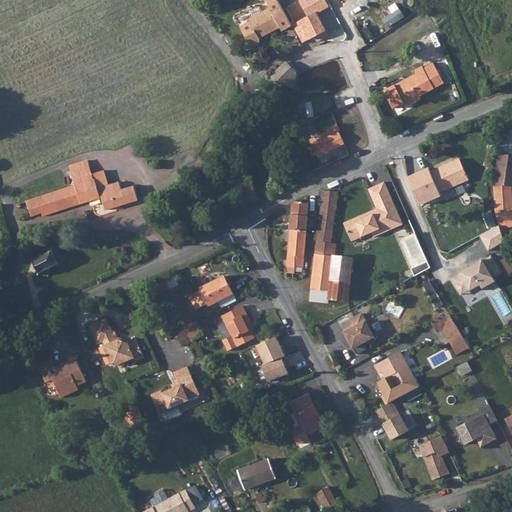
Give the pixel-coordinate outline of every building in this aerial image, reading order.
[(260,40),(260,39),(260,38),(258,36),(262,34),(264,36),(280,27),(282,31),(292,26),(289,20),(277,0),(268,5),(270,8),(249,19),(250,21),(240,27),(246,37),(248,42),(250,44),(252,45),(255,46),(257,45),(259,42),(260,40)] [(316,13),(339,0),(301,0),(295,4),(300,13),(294,17),(297,22),(293,24),(302,43),(314,37),(320,34),(323,39),(329,36),(316,13)] [(443,43),(438,31),(431,34),(437,46),(443,43)] [(285,85),(292,77),(297,73),(286,62),(274,74),(285,85)] [(445,83),(434,63),(424,68),(422,66),(415,70),(417,73),(385,91),(394,108),(405,102),(412,104),(421,99),(420,96),(445,83)] [(317,155),(318,157),(345,144),(339,131),(340,131),(337,124),(327,128),(329,133),(316,140),(315,137),(310,140),(313,146),(310,148),(314,156),(317,155)] [(497,163),(511,165),(511,127),(504,126),(499,153),(497,163)] [(469,181),(460,159),(431,171),(429,168),(408,178),(421,206),(441,197),(440,193),(469,181)] [(92,174),(88,160),(69,166),(76,185),(40,197),(26,202),(31,216),(41,213),(42,216),(102,196),(106,210),(138,200),(134,186),(121,190),(119,182),(109,185),(104,170),(92,174)] [(507,227),(511,225),(511,199),(511,186),(511,165),(497,163),(495,179),(492,179),(492,182),(494,182),(494,184),(496,212),(502,235),(509,233),(507,227)] [(245,169),(228,176),(232,186),(249,179),(245,169)] [(249,179),(232,186),(238,199),(241,206),(258,199),(249,179)] [(379,207),(351,220),(357,233),(377,225),(381,234),(410,221),(391,179),(375,186),(384,205),(385,208),(381,210),(379,207)] [(324,190),(319,225),(333,227),(338,192),(324,190)] [(292,214),(291,229),(307,231),(314,195),(308,216),(292,214)] [(234,214),(243,211),(241,206),(238,199),(229,202),(234,214)] [(309,203),(296,201),(293,204),(292,214),(308,216),(309,203)] [(333,256),(335,256),(337,244),(331,243),(333,227),(319,225),(316,254),(333,257),(333,256)] [(377,225),(357,233),(359,238),(379,229),(377,225)] [(304,268),(307,231),(291,229),(288,254),(287,273),(295,273),(295,271),(302,272),(302,268),(304,268)] [(355,243),(338,241),(336,256),(353,258),(355,243)] [(52,251),(53,249),(52,249),(51,251),(43,255),(42,254),(41,254),(42,256),(40,257),(34,260),(32,259),(31,260),(33,261),(36,267),(39,272),(38,274),(39,275),(40,273),(48,269),(49,270),(50,269),(50,268),(58,264),(60,265),(60,263),(58,263),(55,257),(52,251)] [(310,301),(329,303),(329,299),(333,257),(316,254),(310,301)] [(461,273),(452,278),(460,291),(468,286),(470,290),(471,291),(481,285),(483,288),(496,281),(493,278),(502,273),(492,255),(484,260),(483,259),(460,272),(461,273)] [(335,256),(333,256),(333,257),(329,299),(348,301),(353,258),(336,256),(335,256)] [(506,274),(511,272),(511,256),(502,259),(506,274)] [(430,268),(428,262),(413,268),(416,275),(430,268)] [(233,294),(224,276),(192,292),(197,303),(206,299),(209,305),(233,294)] [(434,288),(429,280),(423,284),(428,292),(434,288)] [(468,286),(460,291),(462,294),(470,290),(468,286)] [(439,297),(432,300),(437,309),(444,305),(439,297)] [(248,325),(252,323),(243,306),(222,316),(232,336),(223,340),(228,351),(255,338),(248,325)] [(362,313),(342,324),(350,338),(349,339),(357,354),(366,349),(365,346),(376,340),(362,313)] [(450,314),(432,323),(437,332),(443,329),(450,341),(462,335),(450,314)] [(148,334),(157,331),(151,318),(143,321),(148,334)] [(136,362),(144,358),(136,340),(128,343),(118,340),(114,331),(111,332),(105,319),(89,326),(97,345),(103,342),(105,346),(104,346),(112,365),(115,363),(117,366),(134,358),(136,362)] [(204,335),(196,321),(185,327),(192,341),(204,335)] [(462,335),(450,341),(458,356),(470,349),(462,335)] [(259,346),(268,365),(265,366),(271,382),(292,374),(286,359),(289,357),(281,337),(259,346)] [(419,387),(401,351),(375,365),(379,373),(382,372),(386,378),(383,379),(380,388),(384,395),(381,396),(386,405),(389,403),(392,401),(419,387)] [(77,385),(86,382),(75,357),(61,363),(62,365),(56,368),(52,359),(38,365),(46,382),(53,379),(61,397),(79,389),(77,385)] [(162,391),(152,395),(160,413),(169,409),(170,410),(190,400),(190,399),(201,394),(187,366),(174,373),(178,382),(180,385),(163,393),(162,391)] [(324,426),(309,394),(291,403),(306,434),(324,426)] [(392,401),(389,403),(396,416),(399,414),(392,401)] [(386,405),(376,410),(383,423),(396,416),(389,403),(386,405)] [(498,420),(490,405),(481,409),(483,412),(467,420),(468,422),(457,428),(460,433),(457,442),(465,444),(474,440),(472,437),(475,435),(481,447),(497,439),(490,424),(498,420)] [(412,429),(418,426),(414,417),(408,420),(412,429)] [(450,452),(441,436),(420,445),(433,480),(441,476),(441,475),(449,472),(442,455),(450,452)] [(136,459),(131,450),(115,458),(120,467),(136,459)] [(260,484),(276,478),(269,459),(239,470),(245,488),(259,483),(260,484)] [(338,504),(328,487),(317,493),(326,510),(338,504)] [(187,511),(196,508),(186,489),(168,499),(152,507),(143,511),(187,511)] [(152,507),(168,499),(163,490),(161,490),(155,493),(154,495),(155,497),(150,500),(150,502),(152,507)]
